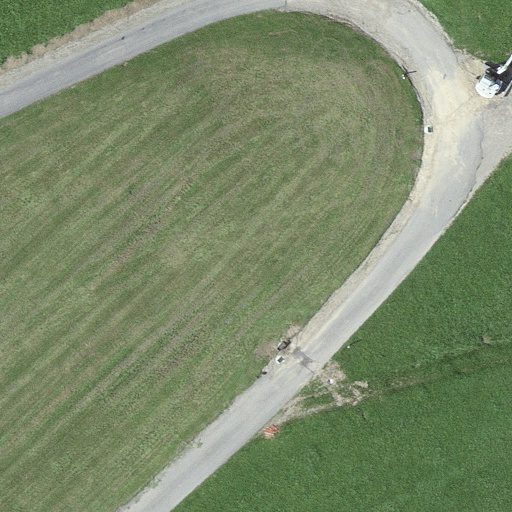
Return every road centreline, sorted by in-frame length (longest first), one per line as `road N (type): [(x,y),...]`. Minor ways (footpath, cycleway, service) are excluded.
road 1 (unclassified): [(144,511),(436,223),(462,141),(453,90),(407,21),(368,0)]
road 2 (unclassified): [(225,0),(0,101)]
